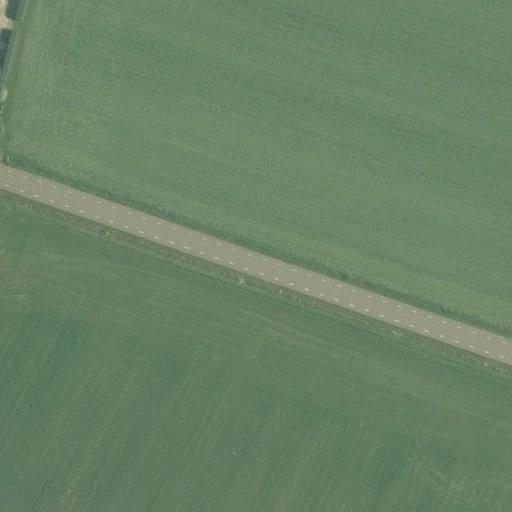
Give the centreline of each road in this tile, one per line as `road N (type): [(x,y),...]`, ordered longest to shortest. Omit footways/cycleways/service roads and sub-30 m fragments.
road 1 (tertiary): [(511,355),(0,178)]
road 2 (track): [(33,0),(0,132)]
